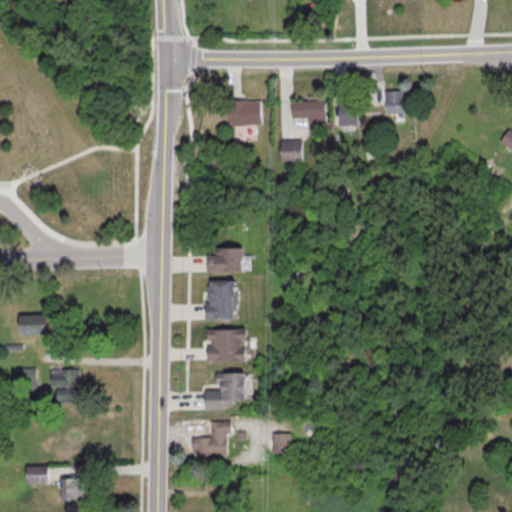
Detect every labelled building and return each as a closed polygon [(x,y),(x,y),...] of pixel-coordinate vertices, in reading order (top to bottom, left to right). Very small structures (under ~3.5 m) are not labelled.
[(383,90),(384,117),(402,116),(400,89),(383,90)] [(337,98),(338,125),(356,124),(354,97),(337,98)] [(225,99),(227,125),(259,123),(258,100),(244,100),(244,98),(225,99)] [(289,100),(323,99),(324,122),(307,123),(307,116),(289,117),(289,100)] [(500,141),(511,148),(511,129),(509,127),(500,141)] [(278,139),(299,138),(300,160),(278,160),(278,139)] [(210,247),(238,246),(239,269),(204,271),(204,254),(210,253),(210,247)] [(207,279),(232,279),(233,294),(230,294),(231,318),(203,319),(203,301),(208,301),(207,299),(205,299),(205,284),(207,284),(207,279)] [(20,314),(20,334),(48,334),(48,314),(20,314)] [(205,328),(242,328),(242,339),(238,339),(238,346),(243,346),(243,360),(205,361),(204,344),(209,344),(209,340),(205,340),(205,328)] [(52,389),(63,389),(63,400),(81,399),(81,368),(52,369),(52,389)] [(214,372),(242,372),(242,398),(231,398),(231,406),(222,406),(222,409),(203,409),(203,390),(219,389),(219,383),(214,383),(214,372)] [(230,454),(230,420),(212,420),(212,437),(192,436),(192,454),(230,454)] [(291,432),(274,432),(274,453),(291,453),(291,432)] [(26,464),(26,483),(49,483),(49,464),(26,464)] [(87,499),(87,477),(61,477),(61,499),(87,499)]
